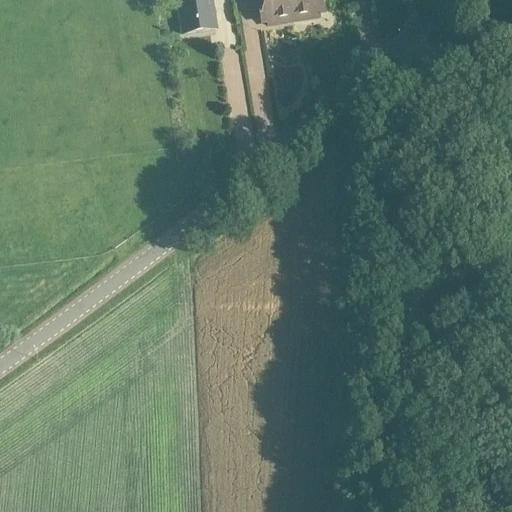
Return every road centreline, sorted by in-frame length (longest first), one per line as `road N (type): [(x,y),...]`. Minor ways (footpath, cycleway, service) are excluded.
road 1 (tertiary): [(0,369),(269,162),(414,30)]
road 2 (track): [(500,88),(511,215)]
